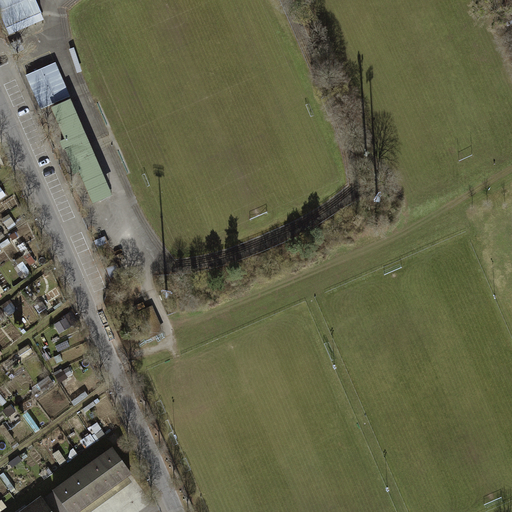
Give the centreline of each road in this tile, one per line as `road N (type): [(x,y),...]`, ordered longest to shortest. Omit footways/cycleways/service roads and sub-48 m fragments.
road 1 (unclassified): [(179,511),(0,99)]
road 2 (track): [(0,464),(120,376)]
